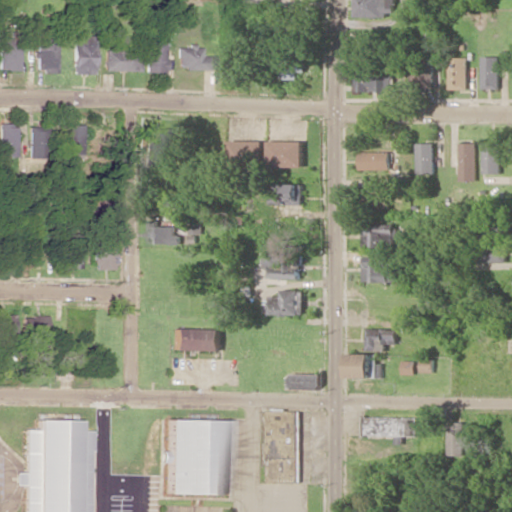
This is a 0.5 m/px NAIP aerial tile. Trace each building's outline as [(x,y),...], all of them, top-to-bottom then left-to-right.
[(353,0),(354,16),(395,15),(395,0),(353,0)] [(70,74),(93,74),(93,36),(67,35),(67,44),(71,44),(70,74)] [(0,69),(16,70),(17,38),(0,37),(0,69)] [(54,72),(54,40),(34,40),(34,72),(54,72)] [(144,72),(164,73),(165,42),(145,42),(144,72)] [(176,48),(177,70),(215,69),(215,56),(201,57),(201,44),(187,45),(187,48),(176,48)] [(104,72),(140,71),(139,51),(103,52),(104,72)] [(482,88),(499,89),(500,57),(483,56),(482,88)] [(299,79),(298,57),(277,57),(278,80),(299,79)] [(468,90),(468,58),(449,57),(449,89),(468,90)] [(386,92),(387,69),(355,68),(354,91),(386,92)] [(13,125),(0,124),(0,156),(13,157),(13,125)] [(80,125),(59,125),(59,155),(79,156),(80,125)] [(25,127),(26,158),(44,158),(43,127),(25,127)] [(142,129),(141,166),(164,167),(165,130),(142,129)] [(264,141),(229,140),(229,165),(263,165),(264,141)] [(303,167),(304,141),(269,141),(269,167),(303,167)] [(434,143),(416,143),(417,174),(434,173),(434,143)] [(459,181),(477,181),(476,143),(459,143),(459,181)] [(484,174),(501,173),(501,143),(483,143),(484,174)] [(390,153),(359,152),(359,170),(390,171),(390,153)] [(303,184),(275,183),(274,204),(303,205),(303,184)] [(389,207),(389,190),(369,191),(369,208),(389,207)] [(274,240),(295,241),(296,220),(275,219),(274,240)] [(180,244),(180,225),(148,224),(147,243),(180,244)] [(396,229),(365,229),(364,237),(369,237),(369,247),(395,247),(396,229)] [(10,236),(0,235),(0,267),(8,268),(10,236)] [(112,236),(91,235),(90,269),(111,270),(112,236)] [(476,263),(506,262),(506,245),(475,246),(476,263)] [(264,252),(265,279),(300,278),(299,251),(264,252)] [(388,270),(388,262),(364,261),(363,282),(397,283),(398,270),(388,270)] [(305,315),(304,290),(280,291),(280,296),(269,296),(269,315),(305,315)] [(1,346),(13,346),(12,315),(0,315),(0,337),(1,337),(1,346)] [(21,317),(21,338),(44,338),(44,317),(21,317)] [(222,329),(172,328),(171,350),(221,351),(222,329)] [(366,350),(386,351),(386,344),(397,344),(398,329),(367,328),(366,350)] [(383,363),(377,363),(377,353),(347,354),(348,378),(384,377),(383,363)] [(421,372),(434,372),(435,359),(421,358),(421,372)] [(416,375),(416,360),(402,360),(402,374),(416,375)] [(323,374),(290,374),(289,389),(323,389),(323,374)] [(301,410),(268,411),(269,482),(302,481),(301,410)] [(419,418),(365,417),(364,435),(419,436),(419,418)] [(87,511),(89,431),(77,431),(77,420),(35,420),(35,430),(24,429),(23,473),(14,473),(14,485),(23,485),(22,511),(87,511)] [(227,421),(166,420),(164,493),(225,495),(227,421)] [(449,455),(465,456),(466,423),(450,422),(449,455)]
